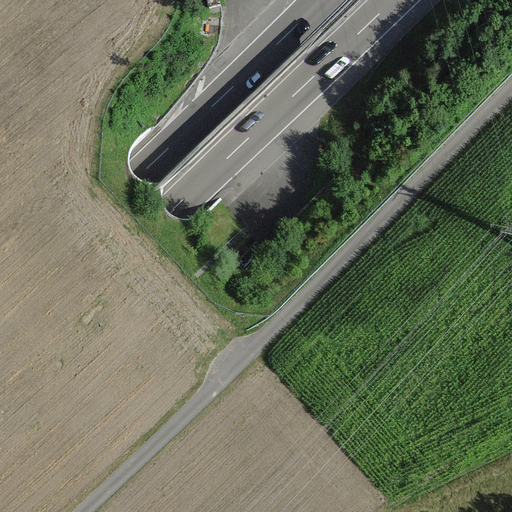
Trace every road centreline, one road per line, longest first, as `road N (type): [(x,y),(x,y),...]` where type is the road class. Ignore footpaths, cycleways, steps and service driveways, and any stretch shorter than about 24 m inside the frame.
road 1 (track): [(511,89),(86,511)]
road 2 (motorway): [(0,366),(394,0)]
road 3 (motorway): [(320,0),(0,298)]
